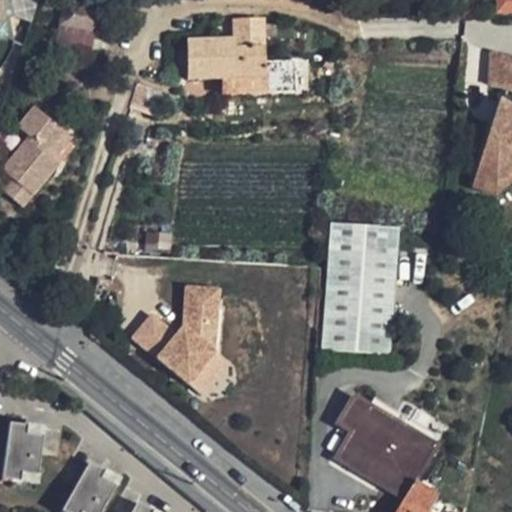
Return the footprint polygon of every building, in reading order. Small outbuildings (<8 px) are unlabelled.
[(87,0),(63,0),(57,28),(96,37),(106,39),(112,5),(87,0)] [(511,0),(495,0),(496,13),(511,12),(511,0)] [(232,41),(186,42),(187,80),(222,79),(223,95),(295,93),(294,62),(263,62),(262,20),(232,21),(232,41)] [(92,55),(96,37),(57,28),(53,46),(92,55)] [(511,59),(491,53),(489,86),(511,92),(511,108),(498,100),(474,177),(494,184),(511,167),(511,59)] [(137,84),(130,104),(157,113),(163,92),(137,84)] [(56,167),(48,161),(68,136),(38,112),(19,135),(31,146),(7,176),(18,185),(37,201),(60,171),(56,167)] [(56,167),(76,143),(68,136),(48,161),(56,167)] [(511,178),(511,167),(494,184),(494,194),(511,178)] [(494,184),(474,177),(471,187),(494,194),(494,184)] [(7,197),(27,213),(37,201),(18,185),(7,197)] [(332,219),(321,345),(388,349),(398,223),(332,219)] [(184,290),(182,329),(156,360),(186,385),(213,353),(218,291),(184,290)] [(405,500),(416,485),(419,487),(443,452),(363,398),(342,428),(356,437),(342,459),(405,500)] [(44,429),(9,424),(1,480),(35,485),(44,429)] [(101,511),(119,480),(87,463),(60,511),(101,511)] [(416,485),(405,500),(425,511),(429,511),(438,497),(419,487),(416,485)] [(117,497),(113,511),(129,511),(132,501),(117,497)] [(425,511),(405,500),(397,511),(425,511)] [(153,511),(137,503),(132,511),(153,511)]
